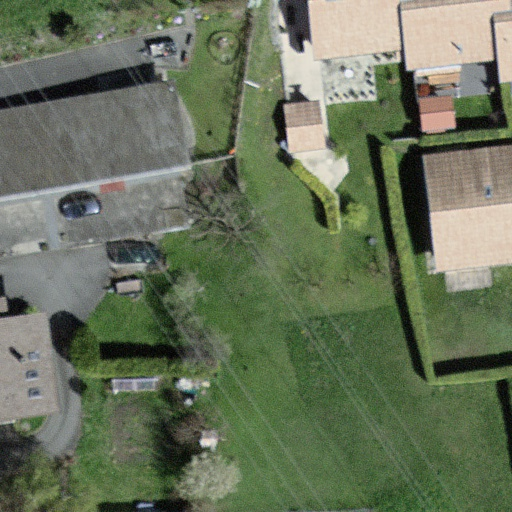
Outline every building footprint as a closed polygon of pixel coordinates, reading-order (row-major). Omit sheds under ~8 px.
[(398,2),(411,1),(411,0),(309,0),(317,58),(403,48),(398,2)] [(503,0),(411,0),(411,1),(398,2),(403,48),(405,64),(497,53),(492,18),(506,16),(503,0)] [(511,0),(503,0),(506,16),(492,18),(497,53),(500,79),(511,77),(511,0)] [(0,186),(177,157),(166,87),(0,114),(0,186)] [(511,153),(426,164),(438,264),(511,254),(511,153)] [(0,415),(52,408),(39,318),(3,324),(0,304),(0,415)]
